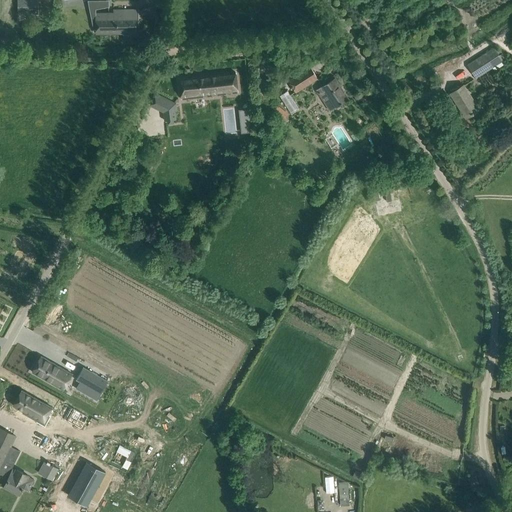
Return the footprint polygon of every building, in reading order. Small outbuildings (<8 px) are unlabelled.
[(37,0),(17,0),(18,14),(38,14),(37,0)] [(95,31),(96,34),(121,33),(121,27),(118,27),(118,17),(124,17),(124,10),(113,10),(113,13),(91,14),(94,31),(95,31)] [(138,10),(124,10),(124,17),(118,17),(118,27),(121,27),(121,33),(128,33),(138,33),(138,10)] [(476,78),(502,61),(494,48),(468,65),(476,78)] [(295,91),(318,77),(310,66),(288,80),(295,91)] [(181,100),(191,98),(238,93),(235,72),(179,79),(181,100)] [(330,111),(338,105),(347,100),(338,87),(340,86),(335,78),(317,90),(330,111)] [(466,118),(474,112),(479,110),(463,85),(450,94),(466,118)] [(287,91),(279,96),(291,113),(299,108),(287,91)] [(155,93),(149,105),(163,112),(164,121),(175,120),(174,112),(176,111),(175,104),(161,97),(156,94),(155,93)] [(248,109),(239,110),(241,132),(250,131),(248,109)] [(41,356),(32,372),(63,390),(72,374),(41,356)] [(81,368),(74,380),(99,394),(106,382),(81,368)] [(12,374),(0,398),(0,408),(6,412),(23,379),(12,374)] [(22,390),(13,405),(23,411),(23,412),(38,421),(42,413),(48,416),(52,408),(22,390)] [(61,402),(54,415),(79,429),(86,417),(61,402)] [(34,480),(27,477),(28,475),(16,470),(16,471),(12,469),(12,470),(9,468),(11,465),(3,461),(15,436),(9,433),(0,428),(0,477),(7,481),(4,486),(20,494),(23,488),(28,491),(33,482),(34,480)] [(58,492),(75,502),(95,467),(77,457),(58,492)] [(44,461),(38,472),(52,479),(57,469),(44,461)] [(476,476),(468,479),(471,486),(478,483),(476,476)] [(351,503),(350,480),(341,481),(342,503),(351,503)]
